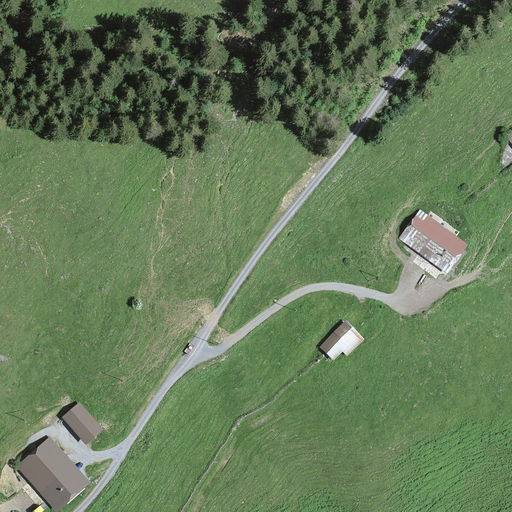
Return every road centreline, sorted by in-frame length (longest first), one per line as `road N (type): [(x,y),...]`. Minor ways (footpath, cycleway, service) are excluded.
road 1 (track): [(467,0),(268,231),(198,344)]
road 2 (track): [(198,344),(211,348),(314,285),(355,282),(387,296)]
road 3 (track): [(198,344),(72,511)]
